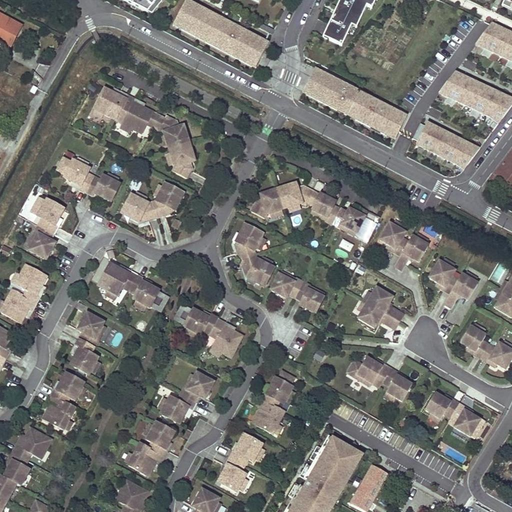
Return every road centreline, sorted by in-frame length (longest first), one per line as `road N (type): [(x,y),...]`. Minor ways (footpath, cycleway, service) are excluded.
road 1 (residential): [(277,105),(115,21),(90,23),(70,42),(0,171)]
road 2 (residential): [(0,419),(42,356),(40,331),(89,245),(102,234),(166,251),(204,243)]
road 3 (residential): [(204,243),(220,285),(262,319),(266,340),(217,430),(189,453),(166,511)]
road 4 (residential): [(464,200),(281,107)]
road 5 (residential): [(112,68),(260,143)]
road 6 (residential): [(379,206),(260,143)]
road 7 (residential): [(511,415),(474,482),(504,511)]
